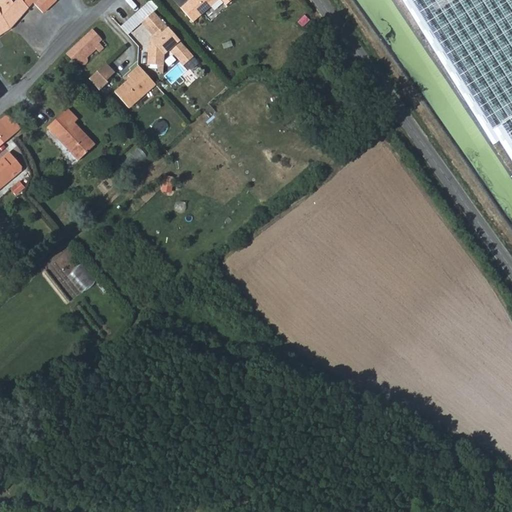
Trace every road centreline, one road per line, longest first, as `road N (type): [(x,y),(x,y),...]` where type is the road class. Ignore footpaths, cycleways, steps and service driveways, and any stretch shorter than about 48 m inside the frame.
road 1 (tertiary): [(511,271),(317,0)]
road 2 (unclassified): [(109,0),(0,110)]
